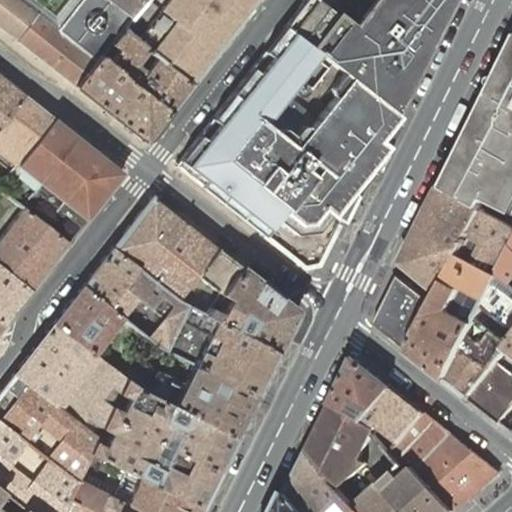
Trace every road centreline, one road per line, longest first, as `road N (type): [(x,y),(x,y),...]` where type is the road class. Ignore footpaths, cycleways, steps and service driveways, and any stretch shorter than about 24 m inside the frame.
road 1 (secondary): [(493,0),(336,315)]
road 2 (residential): [(0,356),(148,167)]
road 3 (residential): [(148,167),(336,315)]
road 4 (residential): [(336,315),(511,453)]
road 5 (secondary): [(336,315),(238,511)]
road 6 (residential): [(148,167),(278,0)]
road 7 (residential): [(0,50),(148,167)]
